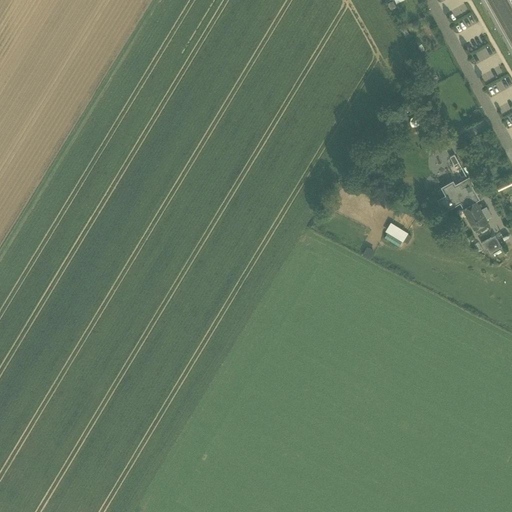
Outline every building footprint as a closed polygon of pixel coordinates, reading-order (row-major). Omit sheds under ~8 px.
[(458,22),(462,30),(477,22),(472,14),(458,22)] [(471,52),(476,63),(495,54),(490,44),(471,52)] [(491,94),(511,86),(511,79),(511,76),(487,85),(491,94)] [(461,200),(465,208),(475,202),(471,195),(474,193),(469,184),(461,189),(458,185),(454,187),(452,183),(444,188),(448,196),(440,200),(445,209),(449,207),(449,206),(461,200)] [(462,209),(473,229),(487,222),(476,201),(475,202),(465,208),(462,209)] [(382,235),(399,246),(402,240),(406,243),(412,235),(390,222),(382,235)] [(486,247),(489,253),(501,247),(494,235),(481,243),(484,248),(486,247)]
